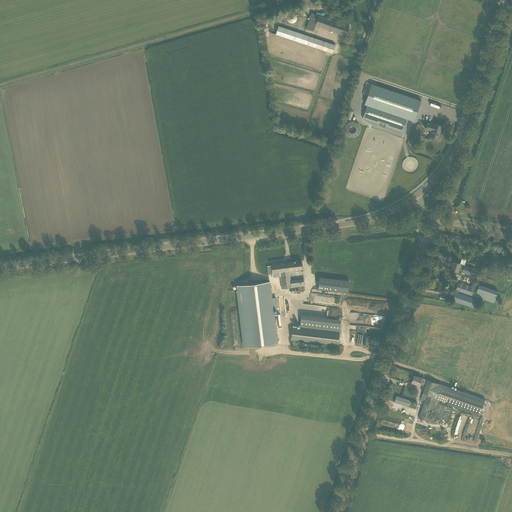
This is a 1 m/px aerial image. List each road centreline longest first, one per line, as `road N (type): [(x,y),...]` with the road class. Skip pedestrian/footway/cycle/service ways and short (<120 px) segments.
road 1 (tertiary): [(0,268),(349,224),(414,196)]
road 2 (track): [(0,85),(297,0)]
road 3 (unclassified): [(338,511),(435,219)]
road 4 (tertiary): [(414,196),(453,154),(508,0)]
road 5 (track): [(364,431),(511,454)]
